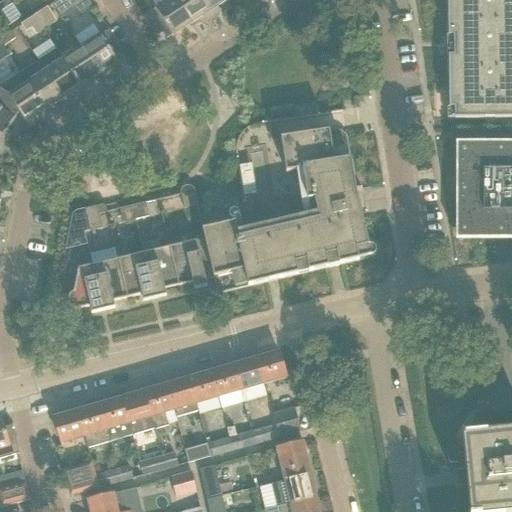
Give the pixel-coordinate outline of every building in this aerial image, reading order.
[(58,16),(80,1),(79,0),(58,0),(51,5),(58,16)] [(172,36),(191,24),(176,0),(168,0),(143,17),(156,37),(162,33),(163,35),(169,31),(172,36)] [(206,22),(213,17),(201,0),(176,0),(191,24),(202,16),(206,22)] [(227,0),(201,0),(213,17),(220,12),(216,7),(227,0)] [(511,0),(447,0),(448,44),(448,48),(448,83),(449,109),(454,109),(454,119),(511,118),(511,0)] [(46,8),(34,16),(38,23),(51,15),(46,8)] [(0,20),(5,28),(11,24),(2,11),(0,12),(0,20)] [(34,16),(20,26),(24,33),(38,23),(34,16)] [(118,53),(121,51),(107,30),(80,48),(98,75),(102,80),(120,68),(114,58),(119,54),(118,53)] [(0,41),(3,46),(14,38),(11,33),(0,39),(0,41)] [(328,66),(338,65),(334,39),(324,41),(328,66)] [(0,41),(0,62),(8,57),(2,47),(3,46),(0,41)] [(88,83),(98,75),(80,48),(63,60),(84,92),(91,88),(88,83)] [(63,60),(62,61),(55,50),(38,61),(63,99),(73,92),(77,97),(84,92),(63,60)] [(51,106),(63,99),(38,61),(20,73),(21,75),(28,85),(48,116),(55,111),(51,106)] [(28,85),(21,75),(20,73),(0,86),(0,91),(8,98),(18,112),(26,123),(37,116),(41,121),(48,116),(28,85)] [(18,112),(8,98),(0,91),(0,136),(7,141),(11,135),(6,131),(14,120),(13,119),(18,112)] [(341,131),(339,131),(337,131),(336,131),(280,140),(285,173),(302,170),(307,201),(314,200),(318,220),(239,239),(235,222),(202,230),(204,240),(195,242),(204,280),(205,280),(213,278),(217,295),(371,258),(372,258),(374,257),(375,256),(376,255),(377,254),(378,252),(378,251),(378,249),(378,248),(378,246),(377,244),(376,243),(375,242),(374,241),(372,240),(371,240),(369,240),(367,240),(356,193),(361,193),(361,190),(355,191),(347,138),(346,137),(346,135),(345,134),(344,133),(342,132),(341,131)] [(511,142),(455,143),(455,239),(511,239),(511,142)] [(189,186),(188,186),(186,186),(185,186),(184,187),(183,188),(182,189),(181,190),(180,191),(180,192),(180,193),(180,194),(184,209),(197,205),(194,191),(193,190),(192,189),(192,188),(191,187),(189,186)] [(135,220),(149,217),(145,203),(132,206),(135,220)] [(106,213),(104,207),(102,206),(84,210),(89,231),(102,228),(99,214),(106,213)] [(122,223),(135,220),(132,206),(119,209),(122,223)] [(67,236),(89,231),(84,210),(76,212),(73,214),(71,218),(67,236)] [(195,242),(204,240),(202,230),(204,240),(169,248),(178,287),(194,283),(196,290),(207,287),(205,280),(204,280),(195,242)] [(162,290),(178,287),(169,248),(143,254),(154,300),(164,297),(162,290)] [(144,302),(154,300),(143,254),(118,260),(127,299),(143,295),(144,302)] [(111,303),(127,299),(118,260),(92,266),(103,312),(113,310),(111,303)] [(93,314),(103,312),(92,266),(78,270),(73,293),(72,293),(71,294),(69,295),(69,297),(68,298),(67,300),(67,301),(67,303),(68,304),(69,306),(69,307),(71,308),(72,309),(73,310),(75,310),(77,311),(78,310),(81,310),(91,307),(93,314)] [(286,379),(283,367),(278,352),(254,359),(262,386),(286,379)] [(240,392),(262,386),(254,359),(233,365),(240,392)] [(218,399),(240,392),(233,365),(210,372),(218,399)] [(195,406),(218,399),(210,372),(188,379),(195,406)] [(195,406),(188,379),(165,385),(173,412),(176,424),(177,424),(176,419),(197,413),(195,406)] [(165,385),(143,392),(154,432),(168,428),(167,427),(164,415),(173,412),(165,385)] [(132,438),(154,432),(143,392),(120,398),(132,438)] [(110,444),(132,438),(120,398),(99,405),(110,444)] [(88,450),(110,444),(99,405),(76,411),(88,450)] [(274,426),(278,439),(302,432),(295,408),(271,415),(274,426)] [(86,450),(88,450),(76,411),(53,418),(61,445),(83,439),(86,450)] [(11,426),(3,429),(0,420),(0,459),(19,454),(11,426)] [(274,426),(252,433),(255,445),(278,439),(274,426)] [(255,445),(252,433),(237,437),(234,428),(227,430),(229,439),(233,451),(255,445)] [(467,479),(456,480),(457,486),(467,485),(470,511),(511,511),(511,433),(486,436),(486,434),(463,436),(467,479)] [(229,439),(206,446),(210,458),(233,451),(229,439)] [(277,449),(285,482),(311,475),(303,442),(277,449)] [(210,458),(206,446),(184,452),(188,464),(210,458)] [(453,463),(457,463),(456,446),(451,446),(450,446),(449,447),(448,448),(447,449),(447,450),(448,460),(448,461),(449,461),(449,462),(451,463),(453,463)] [(161,458),(165,470),(178,467),(174,455),(161,458)] [(165,470),(161,458),(139,464),(143,477),(165,470)] [(63,472),(70,496),(98,489),(91,464),(63,472)] [(117,470),(121,483),(133,479),(129,467),(117,470)] [(206,501),(221,497),(213,468),(199,472),(206,501)] [(95,477),(98,488),(99,489),(121,483),(117,470),(95,477)] [(175,499),(195,493),(190,472),(169,478),(175,499)] [(277,508),(316,498),(311,475),(285,482),(271,485),(277,508)] [(0,505),(1,509),(30,501),(25,483),(0,490),(0,505)] [(140,511),(135,489),(87,501),(89,511),(140,511)] [(221,511),(219,499),(221,498),(221,497),(206,501),(208,511),(221,511)] [(277,511),(319,511),(316,498),(277,508),(277,511)]
